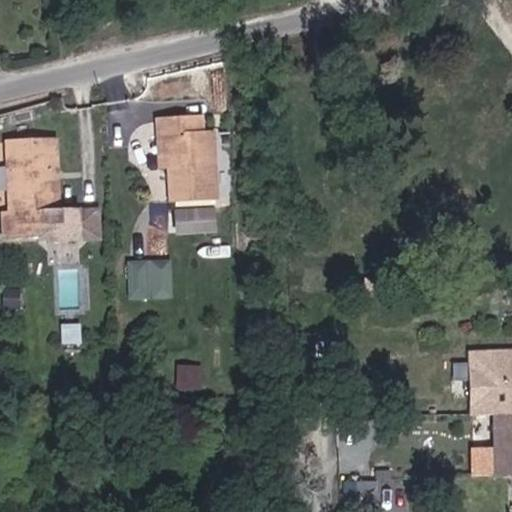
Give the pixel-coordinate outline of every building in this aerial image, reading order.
[(234,99),(189,100),(190,149),(202,149),(203,183),(248,182),(248,118),(235,118),(234,99)] [(87,120),(39,121),(41,194),(35,194),(35,215),(78,214),(78,220),(110,219),(110,191),(82,192),(81,147),(87,147),(87,120)] [(209,231),(210,212),(176,211),(176,230),(209,231)] [(128,297),(172,297),(172,258),(128,258),(128,297)] [(470,461),(499,460),(497,355),(496,342),(467,343),(470,461)] [(511,354),(497,355),(499,460),(500,479),(511,479),(511,354)]
